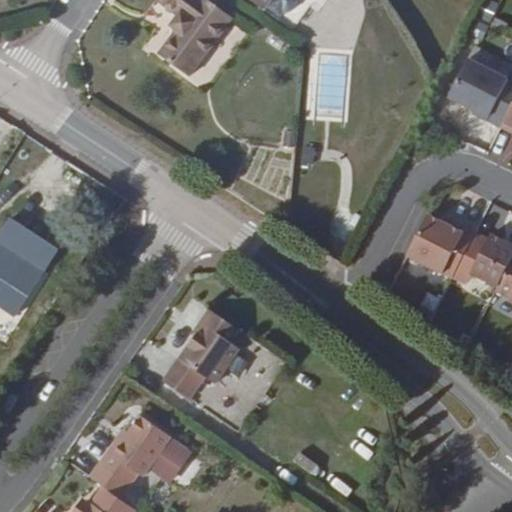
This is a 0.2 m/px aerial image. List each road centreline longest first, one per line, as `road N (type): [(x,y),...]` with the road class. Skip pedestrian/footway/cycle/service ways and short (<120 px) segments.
road 1 (residential): [(0,486),(194,209)]
road 2 (tertiary): [(290,278),(327,327),(433,412),(489,475)]
road 3 (residential): [(511,188),(473,170),(441,170),(415,184),(349,310)]
road 4 (tertiary): [(511,449),(456,389),(349,310)]
road 5 (tertiary): [(194,209),(18,93)]
